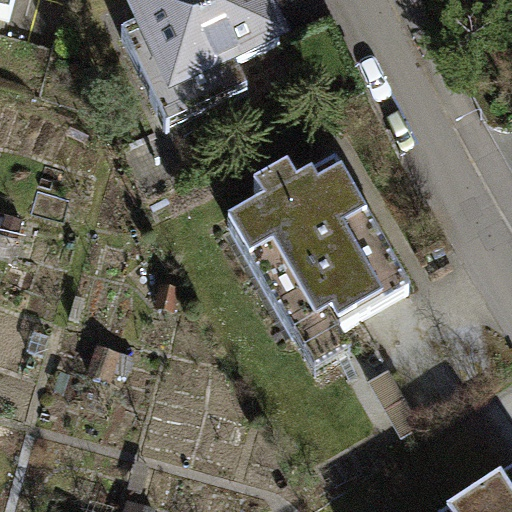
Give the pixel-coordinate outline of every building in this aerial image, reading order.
[(0,0),(0,17),(8,19),(13,0),(0,0)] [(142,29),(120,39),(155,115),(219,86),(228,104),(247,95),(234,66),(277,46),(262,12),(276,6),(272,0),(136,0),(130,3),(142,29)] [(408,293),(334,165),(227,227),(293,340),(328,319),(337,334),(408,293)] [(389,376),(370,386),(402,442),(421,432),(389,376)] [(511,511),(511,470),(447,511),(511,511)]
